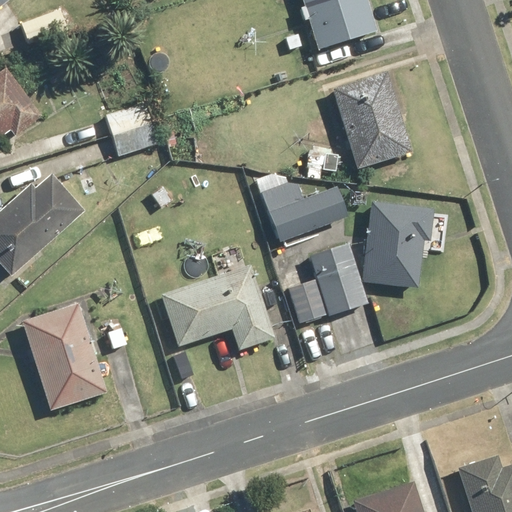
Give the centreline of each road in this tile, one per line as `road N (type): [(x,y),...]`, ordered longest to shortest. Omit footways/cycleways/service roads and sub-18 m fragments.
road 1 (residential): [(511,354),(25,511)]
road 2 (residential): [(459,0),(511,154)]
